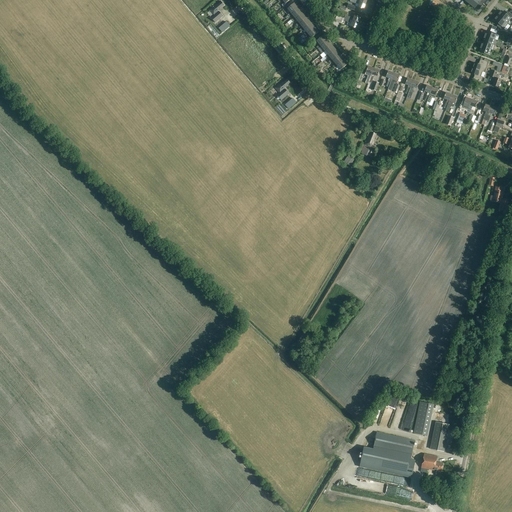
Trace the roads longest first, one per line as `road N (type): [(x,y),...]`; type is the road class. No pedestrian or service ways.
road 1 (unclassified): [(454,511),(511,230)]
road 2 (residential): [(235,0),(326,107)]
road 3 (track): [(488,161),(372,111)]
